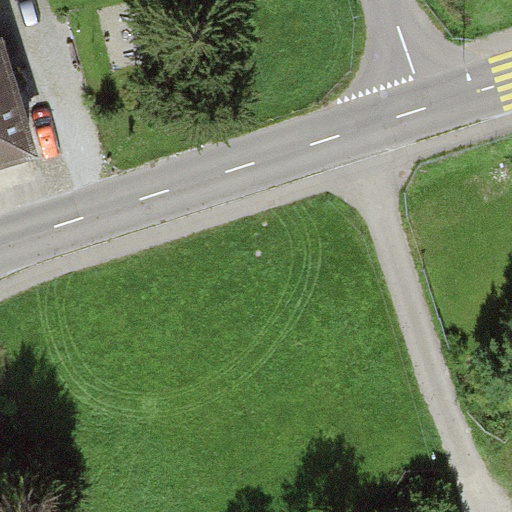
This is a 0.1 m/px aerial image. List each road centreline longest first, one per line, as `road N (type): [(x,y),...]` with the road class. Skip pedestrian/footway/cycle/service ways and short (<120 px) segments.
road 1 (tertiary): [(428,109),(0,246)]
road 2 (track): [(473,511),(473,485),(358,132)]
